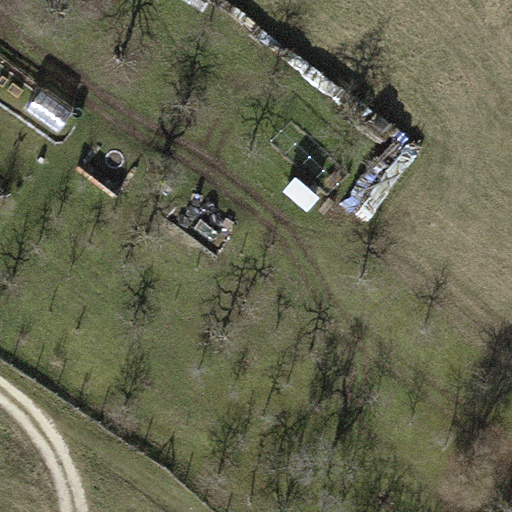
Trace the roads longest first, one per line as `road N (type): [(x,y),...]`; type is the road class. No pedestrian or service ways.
road 1 (track): [(19,399),(207,481),(241,511)]
road 2 (track): [(0,385),(59,447),(83,511)]
